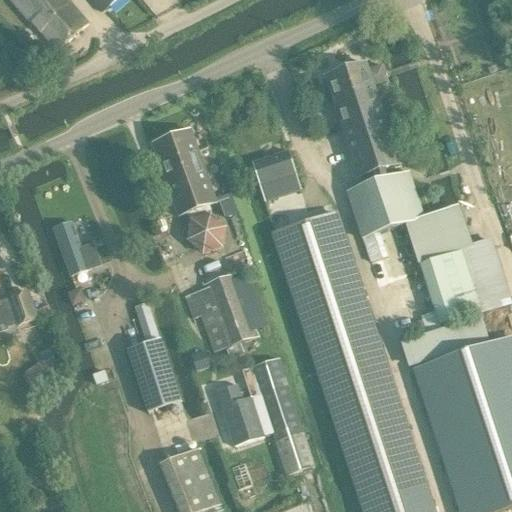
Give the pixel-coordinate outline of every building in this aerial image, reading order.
[(11,0),(58,52),(88,25),(66,0),(11,0)] [(119,0),(91,0),(103,14),(119,0)] [(400,166),(375,88),(386,85),(379,65),(369,68),(368,66),(326,79),(359,180),(383,172),(400,166)] [(179,218),(217,204),(222,220),(238,215),(231,196),(216,201),(191,132),(153,146),(179,218)] [(288,153),(254,165),(261,186),(295,174),(288,153)] [(301,194),(295,174),(261,186),(266,205),(301,194)] [(410,174),(347,195),(363,241),(406,227),(426,220),(425,219),(424,214),(410,174)] [(211,216),(190,222),(187,243),(203,258),(222,250),(227,230),(211,216)] [(300,228),(277,235),(326,388),(385,369),(335,216),(300,228)] [(72,224),(53,230),(70,279),(101,268),(93,245),(81,249),(72,224)] [(473,249),(421,267),(440,328),(479,316),(480,317),(498,312),(497,309),(510,305),(493,247),(474,253),(473,249)] [(187,297),(194,319),(202,316),(207,332),(215,354),(227,350),(229,358),(243,354),(240,345),(259,339),(257,331),(267,328),(249,277),(238,280),(237,277),(204,288),(205,291),(187,297)] [(7,329),(16,326),(17,328),(38,321),(29,294),(0,304),(0,333),(8,331),(7,329)] [(148,305),(135,310),(146,343),(159,339),(148,305)] [(511,511),(511,340),(511,339),(417,369),(464,511),(511,511)] [(182,404),(162,342),(128,352),(148,415),(182,404)] [(261,396),(274,438),(287,477),(313,469),(301,429),(288,388),(261,396)] [(185,457),(161,467),(178,511),(211,511),(221,508),(198,452),(185,457)]
